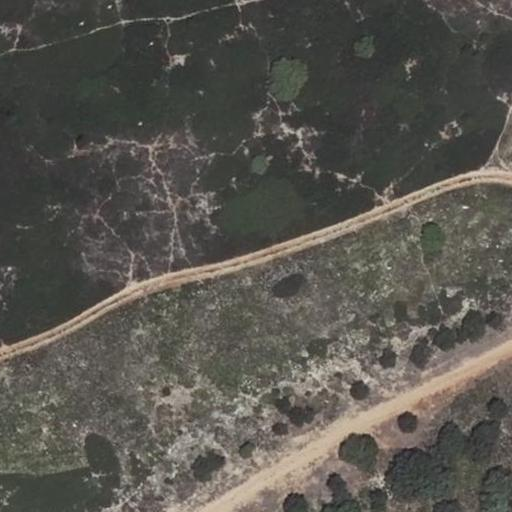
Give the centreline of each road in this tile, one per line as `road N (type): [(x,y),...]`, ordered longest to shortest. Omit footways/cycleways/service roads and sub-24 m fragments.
road 1 (track): [(0,335),(139,272),(465,165),(511,169)]
road 2 (track): [(203,511),(511,342)]
